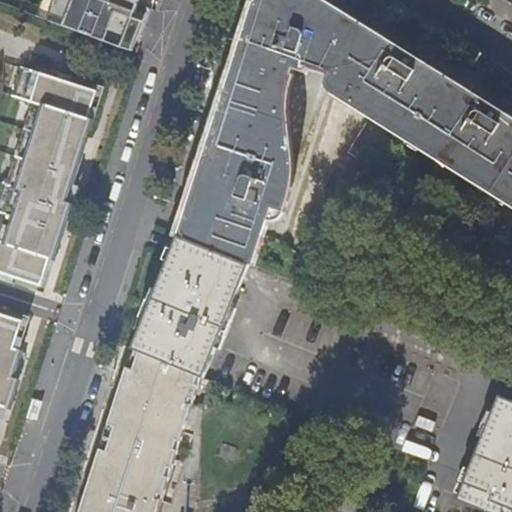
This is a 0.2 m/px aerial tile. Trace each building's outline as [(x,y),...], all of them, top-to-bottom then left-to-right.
[(53,0),(42,0),(36,17),(46,21),(53,0)] [(53,0),(46,21),(79,33),(134,54),(151,9),(138,5),(125,0),(53,0)] [(511,119),(431,69),(321,0),(257,0),(253,13),(229,86),(280,103),(289,76),(293,78),(295,72),(307,76),(309,72),(311,65),(319,68),(318,74),(328,78),(326,86),(328,90),(332,95),(388,130),(391,125),(398,129),(396,135),(393,139),(418,154),(420,150),(423,145),(431,150),(428,155),(473,184),(476,178),(484,183),(481,188),(478,192),(503,208),(506,204),(509,199),(511,200),(511,119)] [(311,65),(309,72),(318,74),(319,68),(311,65)] [(17,98),(26,69),(22,68),(12,96),(17,98)] [(99,93),(26,69),(17,98),(35,104),(9,185),(7,184),(0,204),(0,212),(7,215),(0,237),(0,272),(43,286),(74,190),(68,188),(73,174),(99,93)] [(280,103),(229,86),(224,102),(275,120),(280,103)] [(275,120),(224,102),(212,139),(179,238),(250,266),(253,267),(268,222),(276,198),(281,183),(274,180),(282,154),(272,150),(282,122),(275,120)] [(388,130),(396,135),(398,129),(391,125),(388,130)] [(423,145),(420,150),(428,155),(431,150),(423,145)] [(78,177),(73,174),(68,188),(74,190),(78,177)] [(476,178),(473,184),(481,188),(484,183),(476,178)] [(276,198),(268,222),(270,222),(274,222),(277,222),(280,220),(282,217),(284,215),(285,213),(285,210),(285,205),(282,202),(279,199),(276,198)] [(201,377),(204,378),(247,275),(250,266),(179,238),(175,248),(151,306),(133,348),(201,377)] [(24,322),(0,314),(0,417),(22,352),(14,350),(24,322)] [(158,511),(162,502),(184,433),(179,431),(182,424),(186,423),(201,377),(133,348),(120,389),(116,401),(89,484),(86,495),(80,511),(158,511)] [(511,511),(511,401),(500,396),(457,499),(489,511),(511,511)]
